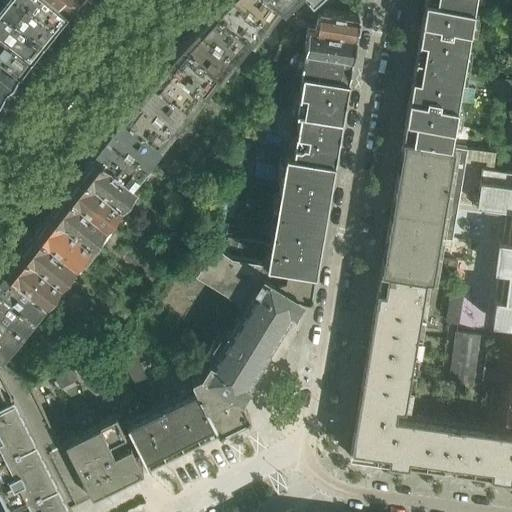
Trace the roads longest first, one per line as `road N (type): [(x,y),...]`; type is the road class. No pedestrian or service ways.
road 1 (residential): [(311,438),(384,0)]
road 2 (residential): [(499,511),(339,491),(316,474),(311,438)]
road 3 (tertiary): [(0,170),(137,0)]
road 4 (residential): [(172,510),(311,438)]
